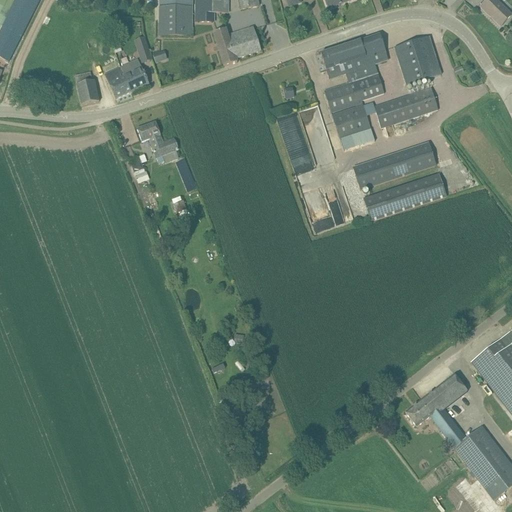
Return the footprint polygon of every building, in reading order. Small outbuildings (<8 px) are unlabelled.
[(0,0),(0,29),(14,0),(0,0)] [(16,0),(3,27),(21,36),(22,36),(39,0),(16,0)] [(160,0),(160,38),(192,38),(192,0),(160,0)] [(195,0),(195,13),(195,23),(214,23),(214,13),(228,14),(228,0),(195,0)] [(259,7),(257,0),(238,0),(240,10),(259,7)] [(324,0),(328,10),(355,0),(324,0)] [(511,16),(495,0),(488,0),(486,2),(485,0),(481,5),(482,6),(481,8),(500,27),(511,16)] [(225,30),(214,34),(224,67),(237,63),(236,60),(260,52),(253,28),(227,36),(225,30)] [(380,35),(321,55),(329,80),(346,75),(349,84),(324,92),(340,140),(370,130),(371,130),(367,117),(364,107),(362,102),(384,94),(375,65),(388,61),(380,35)] [(406,87),(441,76),(429,38),(394,49),(406,87)] [(148,52),(144,39),(137,42),(141,54),(148,52)] [(138,61),(120,68),(132,93),(149,85),(138,61)] [(115,100),(132,93),(120,68),(104,76),(115,100)] [(75,77),(78,90),(81,106),(99,102),(95,82),(92,82),(91,73),(75,77)] [(293,97),(292,89),(285,91),(286,98),(293,97)] [(431,89),(421,93),(374,108),(381,129),(438,111),(431,89)] [(318,106),(279,117),(294,173),(315,167),(308,140),(326,136),(318,106)] [(155,123),(137,130),(142,143),(149,141),(156,159),(161,157),(164,165),(178,160),(175,152),(178,151),(174,140),(163,144),(155,123)] [(353,169),(360,191),(436,166),(429,145),(353,169)] [(135,173),(144,169),(139,159),(130,163),(135,173)] [(134,173),(134,174),(135,177),(138,185),(149,181),(146,173),(145,173),(144,170),(134,173)] [(371,222),(446,197),(439,176),(363,200),(371,222)] [(157,209),(153,191),(147,193),(151,210),(157,209)] [(184,202),(174,206),(177,214),(187,210),(184,202)] [(511,331),(472,362),(511,414),(511,331)] [(253,374),(249,380),(255,384),(259,378),(253,374)] [(466,439),(448,415),(471,398),(454,376),(405,414),(416,428),(430,418),(494,501),(511,487),(511,467),(481,427),(466,439)]
